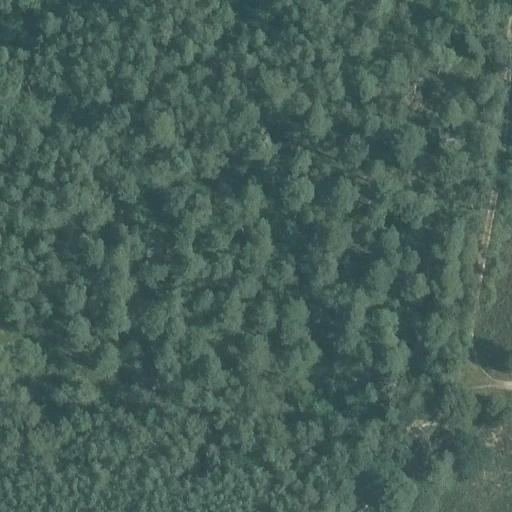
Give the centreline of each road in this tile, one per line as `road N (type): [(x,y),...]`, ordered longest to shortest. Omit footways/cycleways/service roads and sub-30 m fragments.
road 1 (track): [(0,409),(413,430)]
road 2 (track): [(511,40),(487,240),(456,381)]
